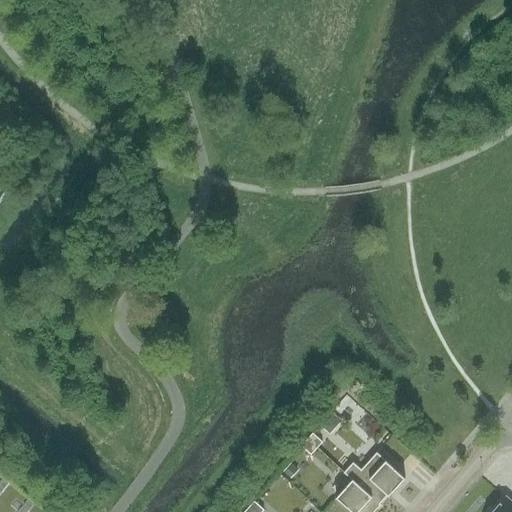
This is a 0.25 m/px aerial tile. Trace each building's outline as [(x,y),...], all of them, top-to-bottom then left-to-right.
[(329,431),(338,421),(331,414),(321,425),(329,431)] [(313,433),(307,439),(318,449),(324,442),(313,433)] [(312,455),(318,449),(307,439),(302,446),(312,455)] [(349,468),(384,500),(388,495),(389,496),(406,478),(377,452),(362,469),(354,462),(349,468)] [(291,477),(297,470),(292,465),(285,472),(291,477)] [(381,504),(384,500),(349,468),(344,473),(353,480),(337,498),(353,511),(375,511),(382,505),(381,504)] [(511,511),(511,502),(507,498),(494,511),(511,511)] [(255,501),(249,508),(253,511),(263,511),(265,510),(255,501)]
